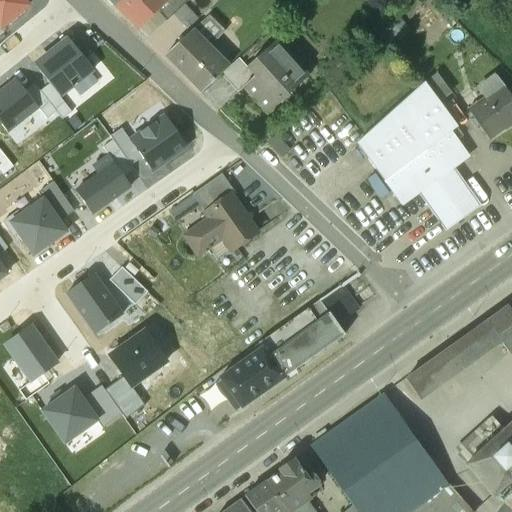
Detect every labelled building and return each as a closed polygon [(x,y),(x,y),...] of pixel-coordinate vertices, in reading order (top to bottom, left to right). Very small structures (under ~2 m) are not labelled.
[(0,0),(0,29),(27,8),(21,0),(0,0)] [(122,0),(114,8),(138,30),(156,13),(169,1),(167,0),(122,0)] [(182,7),(175,0),(167,0),(169,1),(156,13),(165,23),(182,7)] [(191,5),(182,12),(191,25),(200,18),(191,5)] [(209,18),(165,57),(201,93),(225,71),(206,53),(225,35),(209,18)] [(92,72),(67,40),(53,51),(55,53),(35,68),(59,99),(92,72)] [(307,77),(275,42),(246,69),(245,70),(252,78),(242,88),(242,89),(266,115),(307,77)] [(238,60),(220,77),(236,94),(242,89),(242,88),(252,78),(245,70),(246,69),(238,60)] [(435,76),(424,84),(436,102),(437,102),(448,94),(435,76)] [(511,101),(495,77),(476,90),(484,101),(469,111),(489,140),(504,130),(504,131),(511,125),(511,106),(511,105),(511,104),(511,101)] [(24,93),(16,82),(0,94),(0,125),(6,133),(37,109),(24,93)] [(34,85),(24,93),(37,109),(47,121),(56,114),(34,85)] [(436,103),(423,85),(396,109),(409,127),(436,103)] [(436,103),(409,127),(428,153),(435,148),(432,143),(448,131),(449,132),(455,128),(437,102),(436,102),(436,103)] [(409,127),(396,109),(356,145),(399,205),(417,192),(418,192),(450,168),(435,148),(428,153),(409,127)] [(186,149),(164,117),(129,142),(141,159),(151,173),(186,149)] [(112,142),(130,167),(141,159),(129,142),(121,130),(109,138),(112,142)] [(449,132),(448,131),(432,143),(435,148),(450,168),(450,170),(467,158),(449,132)] [(108,158),(123,178),(133,171),(130,167),(112,142),(102,149),(108,158)] [(0,152),(0,173),(3,176),(13,168),(0,152)] [(75,193),(91,216),(130,189),(123,178),(108,158),(93,169),(98,177),(75,193)] [(450,168),(418,192),(445,231),(477,208),(451,170),(450,170),(450,168)] [(220,176),(191,196),(204,215),(230,197),(230,198),(234,195),(220,176)] [(38,195),(42,201),(58,224),(74,213),(53,184),(38,195)] [(230,198),(230,197),(204,215),(209,220),(184,238),(197,256),(221,239),(230,252),(256,234),(248,224),(249,217),(243,215),(230,198)] [(58,224),(42,201),(20,217),(17,213),(3,223),(13,237),(17,235),(33,257),(65,234),(58,224)] [(146,296),(122,272),(110,284),(134,307),(146,296)] [(120,319),(93,280),(68,298),(95,337),(120,319)] [(260,343),(263,349),(217,378),(221,385),(214,391),(227,409),(234,403),(239,409),(343,336),(335,324),(356,310),(341,286),(260,343)] [(511,315),(507,308),(494,318),(493,316),(484,323),(485,324),(449,350),(466,369),(503,343),(509,351),(511,348),(511,315)] [(55,366),(29,329),(5,346),(31,382),(55,366)] [(143,334),(109,358),(125,381),(135,394),(168,371),(143,334)] [(419,403),(466,369),(449,350),(405,381),(419,403)] [(125,381),(104,395),(120,418),(125,425),(146,410),(135,394),(125,381)] [(101,390),(81,404),(96,427),(100,432),(120,418),(104,395),(101,390)] [(447,487),(383,395),(356,415),(431,498),(447,487)] [(44,417),(65,448),(96,427),(81,404),(75,396),(44,417)] [(410,511),(431,498),(356,415),(309,448),(353,510),(354,511),(410,511)] [(511,422),(491,441),(497,448),(467,473),(491,498),(511,479),(511,422)] [(462,467),(467,473),(497,448),(491,441),(462,467)] [(306,480),(292,461),(276,472),(278,474),(265,483),(286,511),(285,511),(290,511),(309,499),(306,495),(318,486),(312,476),(306,480)] [(285,511),(286,511),(265,483),(244,498),(253,511),(285,511)] [(431,498),(410,511),(469,511),(447,487),(431,498)] [(248,511),(240,501),(224,511),(248,511)]
